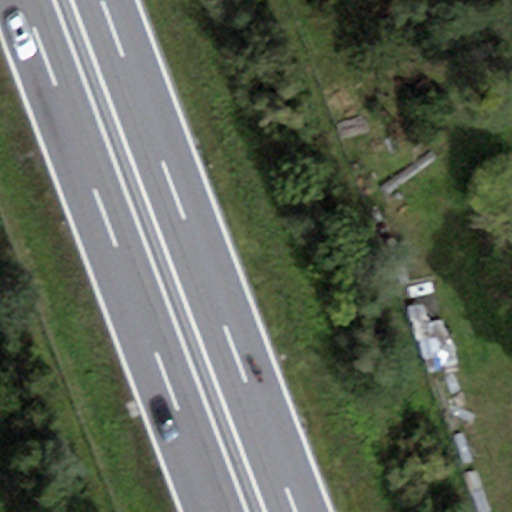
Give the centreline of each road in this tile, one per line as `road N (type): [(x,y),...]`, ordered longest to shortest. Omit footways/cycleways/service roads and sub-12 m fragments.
road 1 (trunk): [(295,511),(100,0)]
road 2 (trunk): [(25,0),(216,511)]
